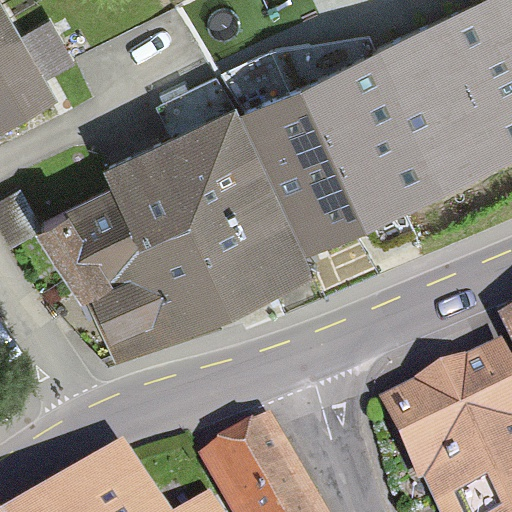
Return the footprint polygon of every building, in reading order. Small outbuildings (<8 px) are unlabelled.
[(0,0),(0,93),(39,72),(0,0)] [(100,188),(36,218),(104,362),(304,268),(295,250),(511,148),(511,0),(448,0),(90,168),(100,188)] [(511,317),(490,330),(511,371),(511,317)] [(383,410),(435,511),(511,511),(511,407),(486,357),(383,410)] [(231,511),(325,511),(263,422),(200,466),(231,511)] [(57,511),(137,511),(113,475),(57,511)]
